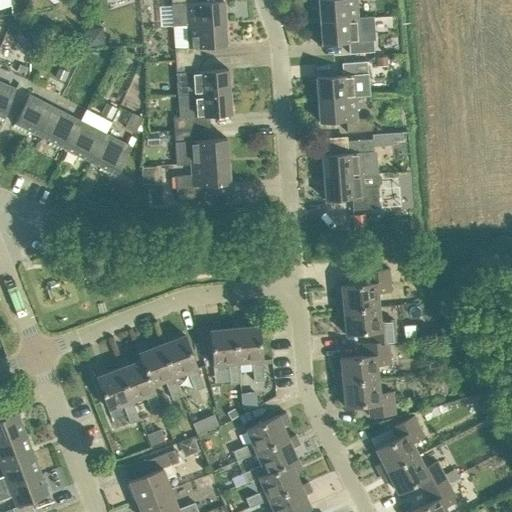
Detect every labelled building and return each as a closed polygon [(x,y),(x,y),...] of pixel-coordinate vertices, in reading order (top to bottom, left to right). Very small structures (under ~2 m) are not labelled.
[(9,0),(10,4),(9,4),(9,6),(10,6),(11,11),(26,10),(25,1),(25,0),(9,0)] [(187,24),(187,25),(224,22),(222,0),(220,0),(196,2),(196,0),(170,0),(173,25),(187,24)] [(318,0),(320,21),(357,18),(355,0),(318,0)] [(348,42),(349,54),(374,52),(373,39),(359,40),(357,18),(320,21),(321,44),(348,42)] [(174,48),(175,60),(200,59),(199,47),(226,45),(224,22),(187,25),(188,47),(174,48)] [(177,95),(191,94),(229,91),(227,69),(201,70),(200,59),(175,60),(176,73),(177,95)] [(316,77),(317,99),(355,97),(355,96),(369,95),(366,61),(341,63),(342,75),(316,77)] [(0,121),(2,122),(15,89),(0,82),(0,121)] [(191,94),(177,95),(179,117),(173,117),(174,129),(199,128),(205,127),(204,116),(230,114),(229,91),(191,94)] [(40,136),(54,108),(28,95),(12,127),(28,135),(30,131),(40,136)] [(345,120),(346,132),(371,130),(371,118),(356,119),(355,97),(317,99),(319,122),(345,120)] [(101,111),(111,117),(116,106),(106,101),(101,111)] [(63,153),(79,121),(54,108),(40,136),(50,141),(48,145),(63,153)] [(90,162),(105,134),(79,121),(63,153),(79,161),(81,157),(90,162)] [(176,164),(190,163),(228,160),(226,138),(200,140),(199,128),(174,129),(176,164)] [(98,171),(114,179),(130,147),(105,134),(90,162),(100,166),(98,171)] [(321,155),(323,177),(376,173),(375,159),(374,159),(372,139),(347,141),(348,153),(321,155)] [(175,176),(176,199),(204,197),(203,185),(229,183),(228,160),(190,163),(191,175),(175,176)] [(145,167),(146,181),(160,181),(159,166),(145,167)] [(351,198),(352,210),(379,208),(377,186),(380,182),(380,176),(376,173),(323,177),(325,200),(351,198)] [(341,225),(343,211),(328,209),(326,222),(341,225)] [(363,213),(349,214),(349,226),(363,226),(363,213)] [(335,310),(378,306),(377,292),(391,291),(388,268),(363,271),(364,283),(340,285),(342,299),(336,300),(337,305),(335,305),(335,310)] [(369,343),(395,340),(393,319),(380,320),(378,306),(335,310),(336,315),(338,315),(338,320),(344,320),(345,334),(368,332),(369,343)] [(233,319),(233,327),(237,362),(251,361),(253,381),(264,380),(261,360),(262,360),(258,324),(244,326),(243,320),(238,321),(238,319),(233,319)] [(227,364),(229,384),(240,383),(237,362),(233,327),(220,328),(219,323),(214,323),(214,321),(209,322),(209,329),(213,365),(227,364)] [(401,324),(402,337),(415,336),(414,323),(401,324)] [(161,343),(174,376),(187,372),(194,391),(203,387),(196,368),(197,368),(184,334),(170,340),(168,334),(164,336),(163,334),(158,336),(161,343)] [(334,383),(378,378),(376,364),(390,363),(388,342),(395,341),(395,340),(369,343),(362,343),(363,355),(339,357),(341,372),(335,372),(336,378),(334,378),(334,383)] [(138,352),(140,359),(152,385),(164,380),(171,399),(181,395),(174,376),(161,343),(148,348),(146,343),(141,345),(140,343),(135,345),(138,352)] [(116,360),(119,367),(131,401),(144,396),(152,415),(161,411),(154,392),(155,392),(152,385),(140,359),(128,364),(126,359),(121,360),(121,359),(116,360)] [(122,404),(129,423),(139,420),(131,401),(119,367),(106,372),(104,367),(99,369),(98,367),(93,369),(96,376),(95,376),(108,410),(122,404)] [(368,404),(369,416),(394,414),(392,391),(379,393),(378,378),(334,383),(335,387),(337,387),(337,392),(343,392),(344,406),(368,404)] [(258,407),(256,390),(241,391),(242,408),(258,407)] [(0,442),(25,433),(17,412),(0,418),(0,442)] [(236,460),(255,452),(288,437),(282,425),(287,423),(285,418),(287,417),(285,412),(278,415),(245,429),(251,443),(232,451),(236,460)] [(199,418),(204,430),(216,426),(211,414),(199,418)] [(379,474),(418,454),(411,441),(423,435),(413,415),(390,427),(396,438),(375,449),(381,462),(376,464),(379,469),(377,470),(379,474)] [(0,465),(32,453),(25,433),(0,442),(0,465)] [(242,473),(246,482),(258,477),(297,459),(292,447),(297,445),(295,440),(297,439),(295,434),(288,437),(255,452),(261,464),(242,473)] [(178,443),(184,457),(198,452),(193,437),(178,443)] [(128,480),(136,501),(170,488),(162,468),(178,461),(174,449),(145,460),(150,472),(128,480)] [(0,476),(0,488),(40,473),(32,453),(0,465),(4,475),(0,476)] [(423,492),(446,480),(437,461),(424,467),(418,454),(379,474),(381,478),(383,477),(386,482),(391,480),(397,492),(418,482),(423,492)] [(245,498),(249,507),(268,499),(300,484),(295,472),(300,470),(298,465),(299,464),(297,459),(258,477),(263,489),(245,498)] [(40,473),(0,488),(0,500),(12,496),(16,506),(48,494),(40,473)] [(447,511),(444,506),(456,499),(446,480),(423,492),(429,502),(409,511),(447,511)] [(271,511),(299,511),(310,507),(304,494),(309,492),(307,487),(309,486),(307,481),(300,484),(268,499),(273,511),(271,511)] [(198,511),(194,502),(178,509),(170,488),(136,501),(140,511),(198,511)]
